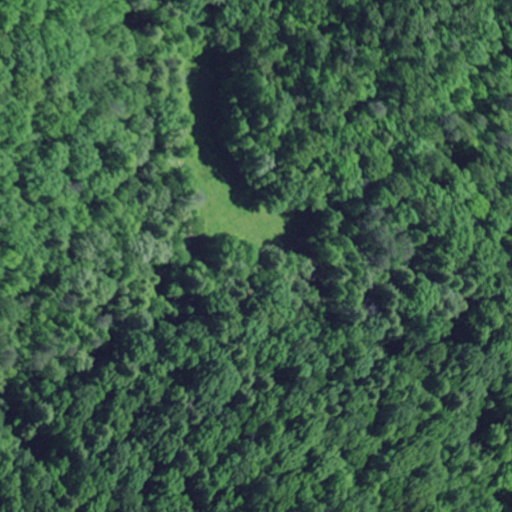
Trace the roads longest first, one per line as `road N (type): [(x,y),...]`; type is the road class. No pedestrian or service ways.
road 1 (track): [(99,327),(511,302)]
road 2 (track): [(208,0),(166,215),(147,234),(46,279)]
